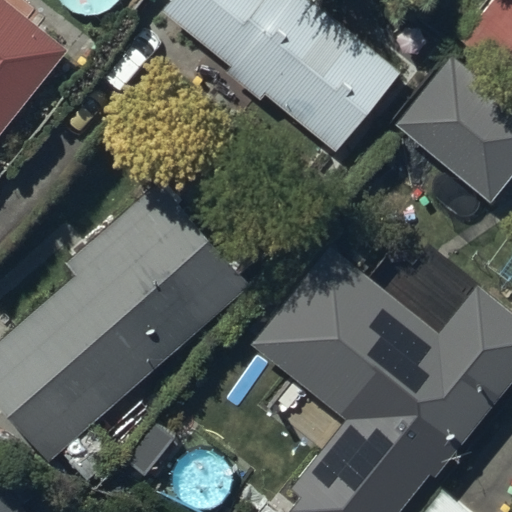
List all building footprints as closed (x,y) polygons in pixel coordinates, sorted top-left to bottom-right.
[(0,0),(0,123),(67,39),(17,0),(0,0)] [(168,0),(161,9),(336,147),(402,64),(320,0),(168,0)] [(511,76),(511,0),(484,0),(458,33),(511,76)] [(511,171),(511,96),(454,50),(398,120),(493,196),(511,171)] [(78,269),(0,336),(0,394),(51,453),(252,280),(161,176),(67,257),(78,269)] [(399,511),(511,371),(511,307),(479,281),(441,327),(333,241),(254,340),(346,413),(274,503),(284,511),(399,511)] [(0,511),(34,511),(0,462),(0,511)] [(474,511),(444,486),(422,511),(474,511)]
